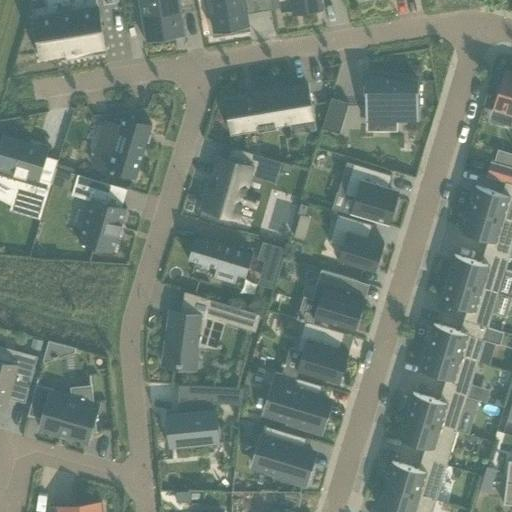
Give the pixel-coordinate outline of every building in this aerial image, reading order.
[(138,0),(139,1),(145,42),(186,36),(179,0),(138,0)] [(209,0),(214,30),(248,24),(246,14),(272,9),(270,0),(209,0)] [(289,0),(292,13),(323,8),(321,0),(289,0)] [(57,15),(38,18),(40,31),(45,58),(105,48),(105,46),(104,46),(98,8),(80,11),(57,15)] [(511,72),(506,71),(494,109),(507,113),(504,125),(511,127),(511,72)] [(365,96),(365,122),(418,122),(418,80),(417,80),(400,78),(365,73),(365,87),(365,95),(365,96)] [(232,132),(294,122),(293,117),(314,114),(309,85),(227,99),(232,132)] [(331,97),(322,128),(339,134),(349,103),(331,97)] [(105,119),(91,166),(135,179),(152,124),(123,115),(120,124),(105,119)] [(0,199),(11,205),(9,210),(40,220),(50,185),(51,184),(40,181),(40,179),(38,178),(47,149),(47,147),(48,145),(31,140),(30,142),(5,135),(5,137),(0,152),(0,199)] [(238,220),(251,176),(276,184),(283,162),(232,147),(228,158),(220,155),(211,185),(209,185),(201,209),(238,220)] [(511,167),(491,161),(486,176),(505,182),(511,184),(511,167)] [(284,162),(281,171),(290,173),(292,165),(284,162)] [(353,164),(344,194),(356,197),(351,212),(389,223),(396,198),(399,191),(388,188),(392,175),(353,164)] [(51,184),(50,185),(72,192),(71,195),(91,201),(79,240),(80,240),(113,251),(118,235),(119,236),(119,234),(118,234),(121,226),(122,226),(122,225),(122,224),(126,210),(125,209),(121,208),(103,202),(108,184),(77,174),(73,173),(56,168),(51,184)] [(475,185),(468,208),(511,221),(511,184),(505,182),(502,194),(475,185)] [(300,203),(297,214),(306,216),(309,205),(300,203)] [(511,248),(511,221),(468,208),(461,231),(488,239),(485,251),(509,258),(511,248)] [(338,260),(375,272),(375,270),(383,244),(384,243),(368,238),(372,225),(338,214),(329,242),(343,247),(339,259),(338,260)] [(246,277),(253,253),(195,236),(188,260),(216,268),(213,278),(235,284),(238,275),(246,277)] [(279,266),(284,248),(263,241),(257,259),(279,266)] [(509,258),(485,251),(481,262),(454,254),(447,277),(499,293),(509,258)] [(314,318),(354,330),(364,299),(354,296),(359,281),(321,270),(312,300),(319,302),(314,318)] [(499,293),(447,277),(440,300),(467,308),(464,320),(488,327),(499,293)] [(205,349),(214,320),(256,332),(261,314),(184,291),(179,310),(182,311),(182,316),(169,314),(162,362),(177,364),(177,365),(182,365),(182,364),(196,366),(199,348),(205,349)] [(433,323),(426,346),(478,362),(485,339),(500,343),(504,332),(488,327),(464,320),(460,331),(433,323)] [(339,348),(344,333),(305,321),(296,350),(303,352),(298,369),(297,369),(297,370),(339,383),(340,382),(339,382),(348,351),(339,348)] [(33,338),(30,348),(41,351),(43,341),(33,338)] [(75,352),(77,348),(48,341),(42,362),(44,362),(75,352)] [(0,408),(3,409),(6,397),(25,403),(37,356),(0,346),(0,408)] [(478,362),(426,346),(420,369),(446,377),(443,389),(467,396),(478,362)] [(324,412),(327,399),(321,397),(324,386),(276,372),(264,411),(290,419),(289,423),(321,433),(328,413),(324,412)] [(43,420),(41,426),(87,439),(89,432),(96,432),(96,433),(97,432),(95,414),(97,408),(94,408),(92,385),(70,387),(71,392),(70,392),(71,398),(63,399),(52,396),(54,388),(36,383),(28,415),(43,420)] [(166,413),(169,448),(218,443),(214,403),(239,405),(240,389),(177,385),(176,412),(166,413)] [(413,392),(406,415),(457,431),(467,396),(443,389),(439,400),(413,392)] [(457,431),(406,415),(399,438),(425,446),(422,458),(447,465),(457,431)] [(308,464),(311,452),(305,449),(308,439),(264,425),(252,464),(274,471),(273,476),(306,485),(312,465),(308,464)] [(447,465),(422,458),(419,469),(392,461),(384,486),(436,502),(447,465)] [(486,467),(483,478),(493,481),(496,470),(486,467)] [(483,478),(479,490),(489,493),(493,481),(483,478)] [(511,483),(506,482),(503,504),(511,505),(511,483)] [(432,511),(436,502),(384,486),(378,507),(394,511),(432,511)] [(318,505),(318,490),(272,489),(272,503),(318,505)] [(189,502),(189,491),(176,491),(176,502),(189,502)] [(72,504),(48,506),(48,511),(102,511),(102,506),(102,501),(72,504)]
